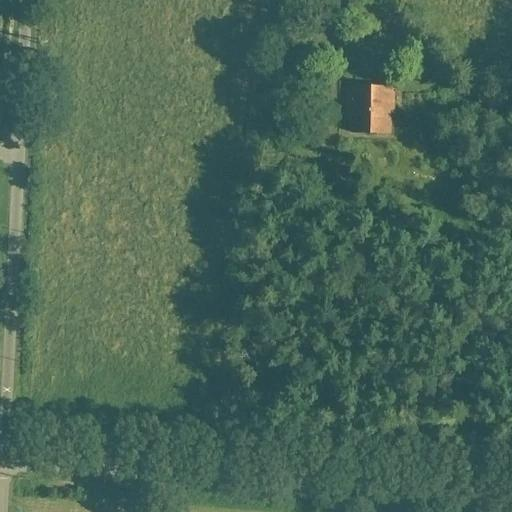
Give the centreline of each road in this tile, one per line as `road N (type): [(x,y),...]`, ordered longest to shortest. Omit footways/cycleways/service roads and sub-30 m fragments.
road 1 (unclassified): [(511,503),(0,469)]
road 2 (residential): [(0,428),(22,0)]
